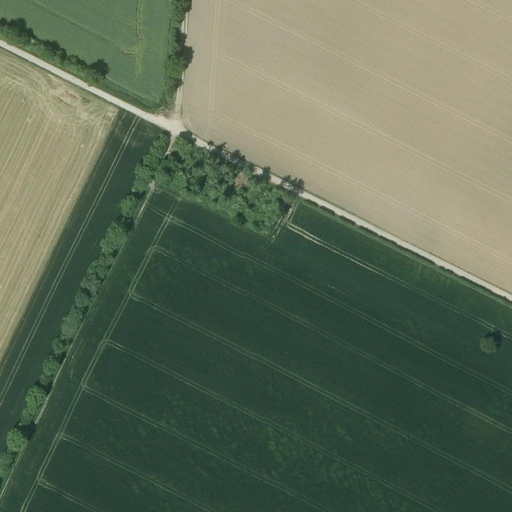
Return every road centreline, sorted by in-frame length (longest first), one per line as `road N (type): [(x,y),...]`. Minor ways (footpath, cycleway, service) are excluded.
road 1 (track): [(511,296),(0,41)]
road 2 (track): [(185,0),(171,136),(75,355),(0,493)]
